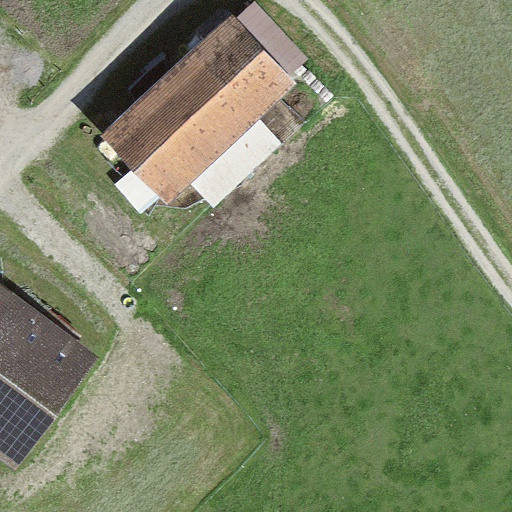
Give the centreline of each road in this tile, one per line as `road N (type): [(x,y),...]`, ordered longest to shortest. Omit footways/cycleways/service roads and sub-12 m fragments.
road 1 (track): [(511,288),(344,41),(294,0)]
road 2 (track): [(206,371),(0,185)]
road 3 (track): [(0,176),(176,0)]
